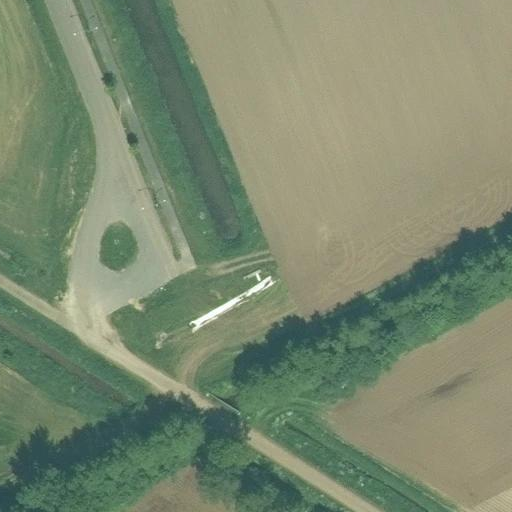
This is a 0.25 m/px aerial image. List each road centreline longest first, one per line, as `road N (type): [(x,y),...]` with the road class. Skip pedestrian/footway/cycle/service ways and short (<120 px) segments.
road 1 (unclassified): [(361,511),(74,330)]
road 2 (unclassified): [(55,0),(108,131),(117,209)]
road 3 (unclassified): [(102,292),(134,284),(145,267),(144,235),(117,209)]
